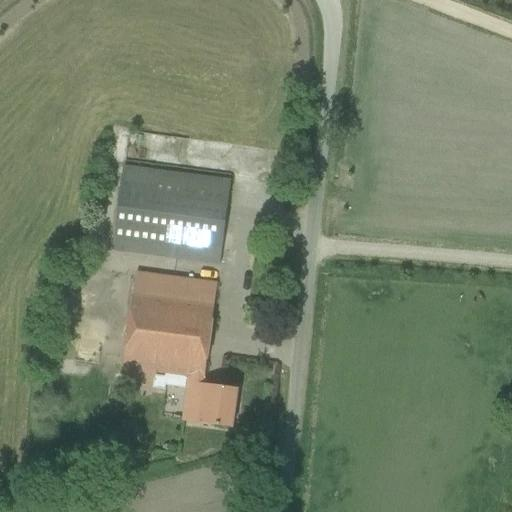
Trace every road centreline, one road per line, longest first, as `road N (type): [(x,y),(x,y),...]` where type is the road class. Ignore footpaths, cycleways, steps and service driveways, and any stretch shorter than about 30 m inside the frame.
road 1 (unclassified): [(282,511),(330,51),(326,0)]
road 2 (track): [(310,244),(511,261)]
